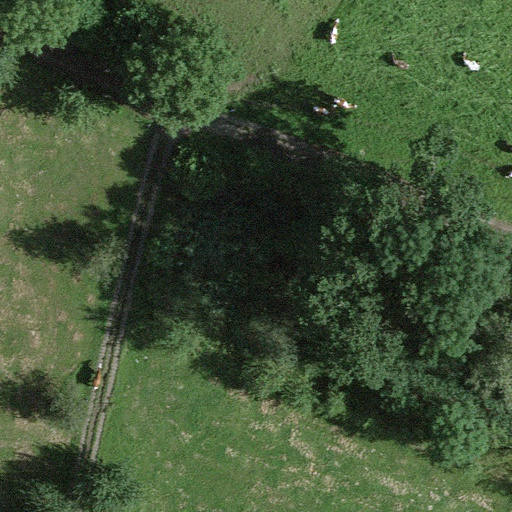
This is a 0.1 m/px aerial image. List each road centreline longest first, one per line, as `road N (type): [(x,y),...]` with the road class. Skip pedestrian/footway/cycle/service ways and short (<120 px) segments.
road 1 (track): [(0,28),(176,110),(511,228)]
road 2 (track): [(176,110),(150,185),(73,511)]
